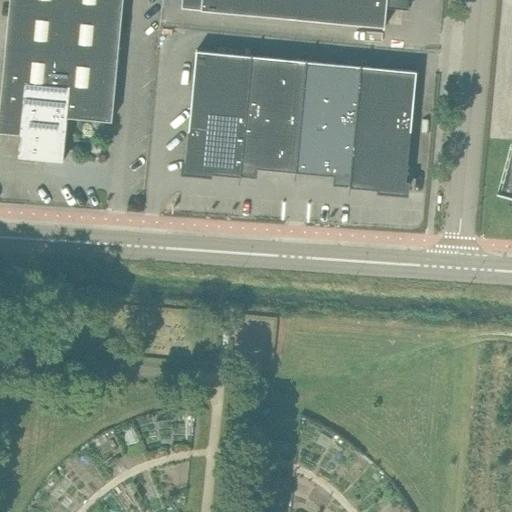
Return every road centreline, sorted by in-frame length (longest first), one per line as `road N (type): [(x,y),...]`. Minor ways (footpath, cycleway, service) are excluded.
road 1 (secondary): [(456,267),(0,236)]
road 2 (unclassified): [(482,0),(456,267)]
